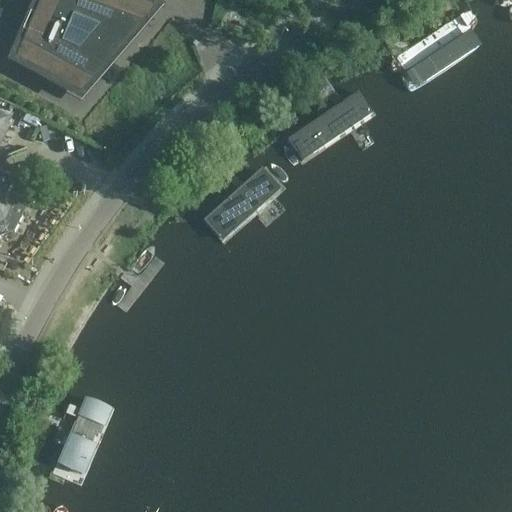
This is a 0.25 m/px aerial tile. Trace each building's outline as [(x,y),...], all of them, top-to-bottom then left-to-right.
[(34,0),(6,65),(80,105),(163,9),(137,0),(34,0)] [(511,0),(495,0),(501,9),(507,7),(511,3),(511,0)] [(397,57),(393,59),(402,73),(474,29),(478,21),(472,12),(460,15),(457,17),(397,57)] [(401,76),(411,93),(485,46),(475,29),(401,76)] [(281,147),(296,169),(347,132),(359,123),(373,113),(358,92),(335,108),(281,147)] [(0,143),(7,129),(5,128),(9,120),(12,113),(14,109),(0,102),(0,237),(13,233),(19,221),(9,215),(20,194),(17,192),(21,186),(18,178),(11,175),(12,172),(0,165),(0,143)] [(21,139),(29,143),(38,125),(28,120),(25,125),(27,126),(21,139)] [(202,225),(221,246),(254,216),(274,199),(280,193),(261,172),(243,189),(202,225)] [(115,412),(85,400),(80,411),(65,448),(53,477),(82,489),(115,412)]
